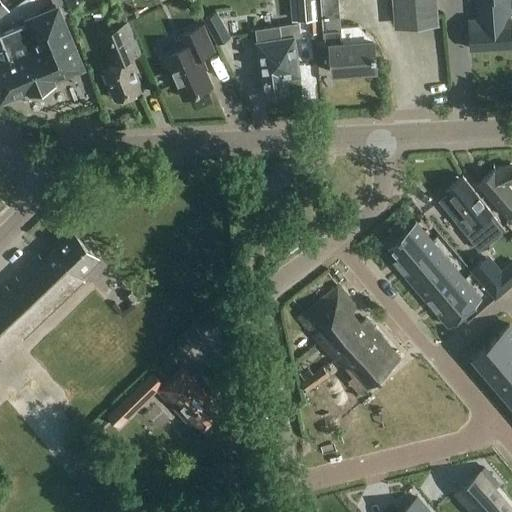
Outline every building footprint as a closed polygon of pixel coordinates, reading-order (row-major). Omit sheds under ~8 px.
[(0,98),(1,102),(29,91),(30,94),(55,84),(54,81),(82,70),(62,16),(62,15),(72,9),(73,10),(92,0),(52,0),(58,10),(29,22),(29,24),(20,28),(0,34),(0,39),(4,50),(0,51),(0,98)] [(0,0),(0,17),(8,11),(0,0)] [(294,0),(296,21),(309,20),(315,20),(313,0),(294,0)] [(319,0),(323,44),(329,43),(342,42),(340,27),(337,0),(319,0)] [(398,0),(400,22),(437,19),(435,0),(398,0)] [(475,0),(477,18),(467,19),(469,52),(511,48),(511,34),(509,0),(475,0)] [(203,21),(216,44),(230,36),(216,13),(203,21)] [(114,64),(101,69),(115,101),(116,100),(142,89),(135,72),(129,58),(141,53),(128,22),(116,27),(101,33),(104,41),(114,64)] [(273,40),(275,59),(281,58),(283,77),(284,78),(300,76),(294,37),(300,36),(298,23),(279,26),(281,39),(273,40)] [(332,73),(375,69),(373,39),(358,25),(340,27),(342,42),(329,43),(332,73)] [(211,86),(198,57),(212,51),(201,26),(178,36),(183,47),(161,56),(168,73),(171,72),(183,98),(211,86)] [(287,93),(284,78),(283,77),(281,58),(275,59),(273,40),(271,27),(254,30),(255,43),(264,96),(287,93)] [(91,134),(91,154),(105,154),(104,134),(91,134)] [(477,184),(511,222),(511,188),(508,184),(511,181),(511,164),(493,169),(477,184)] [(479,250),(492,240),(502,231),(505,229),(492,213),(463,176),(445,189),(448,192),(438,200),(479,250)] [(415,220),(388,244),(405,263),(432,240),(415,220)] [(511,233),(509,229),(494,241),(504,255),(511,248),(511,233)] [(79,278),(99,259),(73,232),(43,261),(37,256),(16,277),(21,282),(11,291),(6,286),(0,291),(0,362),(83,283),(79,278)] [(432,240),(405,263),(411,271),(406,276),(415,287),(448,259),(432,240)] [(484,257),(469,269),(495,299),(511,283),(511,260),(498,272),(484,257)] [(448,259),(415,287),(424,297),(430,293),(437,301),(464,278),(448,259)] [(464,278),(437,301),(443,308),(437,313),(447,323),(480,296),(464,278)] [(302,313),(343,366),(348,361),(353,366),(368,384),(400,357),(367,317),(366,318),(360,324),(351,314),(350,313),(356,307),(338,287),(337,286),(302,313)] [(131,292),(124,297),(129,304),(136,300),(131,292)] [(511,322),(479,349),(511,388),(511,322)] [(156,389),(195,432),(219,411),(208,398),(209,397),(181,366),(163,382),(156,388),(156,389)] [(322,366),(312,373),(319,383),(329,376),(322,366)] [(48,370),(37,381),(46,389),(57,377),(48,370)] [(124,398),(106,415),(118,426),(135,410),(156,389),(156,388),(163,382),(152,371),(124,398)] [(404,399),(387,411),(396,424),(413,412),(404,399)] [(485,468),(458,491),(475,511),(511,511),(511,508),(496,489),(500,486),(485,468)] [(428,511),(418,499),(401,511),(428,511)]
